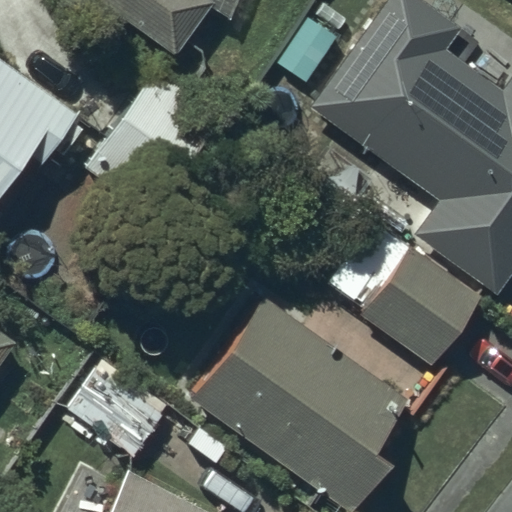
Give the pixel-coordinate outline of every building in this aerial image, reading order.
[(106,0),(169,44),(199,0),(205,0),(223,12),(228,0),(106,0)] [(436,0),(377,0),(307,99),(435,192),(410,227),(493,285),(511,258),(511,63),(500,81),(441,39),(458,15),(436,0)] [(305,10),(273,56),(302,76),(335,30),(305,10)] [(70,24),(46,57),(104,100),(129,68),(70,24)] [(69,102),(0,53),(0,163),(18,137),(37,150),(48,135),(56,141),(75,114),(65,107),(69,102)] [(151,59),(81,159),(149,209),(220,107),(151,59)] [(368,208),(322,272),(357,298),(351,306),(424,358),(476,286),(368,208)] [(259,286),(186,388),(345,504),(385,449),(367,435),(400,389),(259,286)] [(0,344),(9,332),(0,326),(0,344)] [(93,358),(61,400),(128,452),(160,410),(93,358)] [(223,511),(123,457),(91,511),(223,511)]
